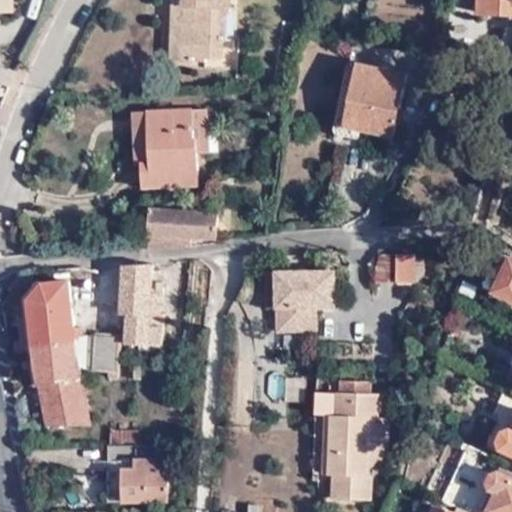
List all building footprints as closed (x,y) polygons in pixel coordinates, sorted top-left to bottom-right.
[(0,0),(0,13),(10,13),(9,0),(0,0)] [(219,9),(227,9),(230,9),(229,0),(174,0),(174,7),(185,7),(185,18),(181,18),(180,62),(206,63),(207,58),(222,59),(222,42),(217,42),(219,9)] [(511,0),(480,0),(480,12),(511,13),(511,0)] [(185,7),(174,7),(172,61),(180,62),(181,18),(185,18),(185,7)] [(226,42),(227,9),(219,9),(217,42),(222,42),(226,42)] [(501,73),(511,75),(511,57),(507,56),(501,73)] [(449,99),(465,65),(446,60),(433,90),(449,99)] [(408,75),(357,64),(344,126),(395,137),(408,75)] [(198,184),(196,155),(193,111),(149,113),(151,162),(143,163),(144,188),(198,184)] [(193,111),(196,155),(210,154),(208,111),(193,111)] [(136,162),(143,163),(151,162),(149,113),(133,113),(136,162)] [(216,242),(216,237),(218,215),(217,216),(197,214),(193,212),(150,208),(150,238),(170,238),(216,242)] [(150,238),(149,249),(170,248),(170,238),(150,238)] [(419,277),(419,248),(402,248),(402,276),(419,277)] [(511,261),(498,289),(511,295),(511,261)] [(164,312),(150,312),(153,262),(127,264),(123,313),(130,313),(128,343),(148,345),(149,343),(163,344),(163,328),(164,312)] [(99,288),(100,273),(87,269),(86,287),(99,288)] [(269,270),(269,306),(279,306),(279,270),(269,270)] [(319,307),(336,306),(337,270),(279,270),(279,306),(279,330),(319,331),(319,307)] [(45,424),(91,424),(80,365),(77,336),(71,279),(46,282),(28,302),(45,424)] [(80,365),(96,369),(109,370),(108,378),(118,378),(122,336),(101,334),(77,336),(80,365)] [(342,380),(341,392),(370,394),(371,381),(342,380)] [(330,414),(326,473),(333,474),(331,498),(369,501),(371,477),(366,476),(367,468),(371,469),(379,470),(381,455),(385,455),(388,426),(377,426),(370,425),(370,419),(377,419),(379,394),(370,394),(341,392),(339,392),(339,393),(316,391),(315,413),(325,414),(330,414)] [(325,414),(321,473),(326,473),(330,414),(325,414)] [(112,444),(142,444),(142,430),(112,430),(112,444)] [(503,446),(511,451),(511,448),(511,431),(510,431),(505,432),(503,436),(502,442),(503,446)] [(150,459),(151,443),(142,444),(112,444),(109,444),(109,470),(125,471),(125,500),(168,500),(168,459),(150,459)] [(109,500),(125,500),(125,471),(109,470),(109,500)] [(499,492),(507,476),(500,473),(494,474),(490,483),(494,490),(499,492)] [(511,511),(511,478),(507,476),(499,492),(491,511),(493,511),(511,511)] [(309,503),(308,511),(321,511),(322,505),(309,503)]
